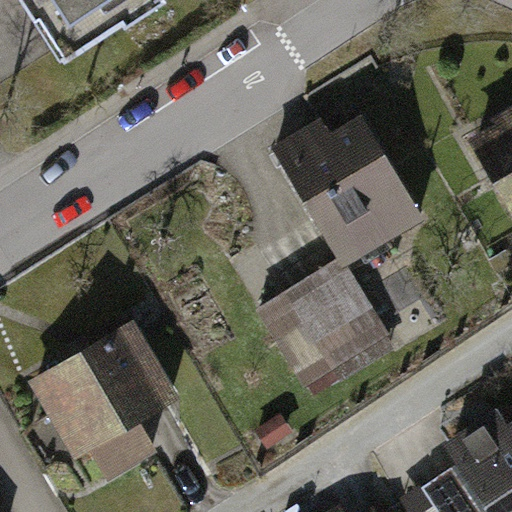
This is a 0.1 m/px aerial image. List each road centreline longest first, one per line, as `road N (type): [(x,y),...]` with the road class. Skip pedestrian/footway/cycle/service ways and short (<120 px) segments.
road 1 (residential): [(0,230),(364,0)]
road 2 (residential): [(511,329),(221,511)]
